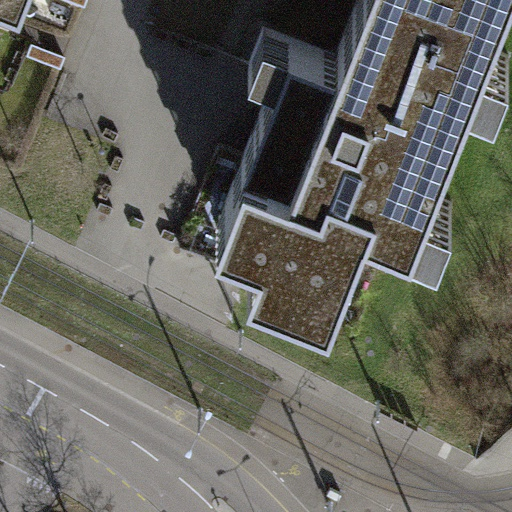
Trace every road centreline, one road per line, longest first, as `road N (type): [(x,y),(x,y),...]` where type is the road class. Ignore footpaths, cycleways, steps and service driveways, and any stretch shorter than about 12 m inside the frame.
road 1 (tertiary): [(65,400),(223,511)]
road 2 (residential): [(65,400),(0,509)]
